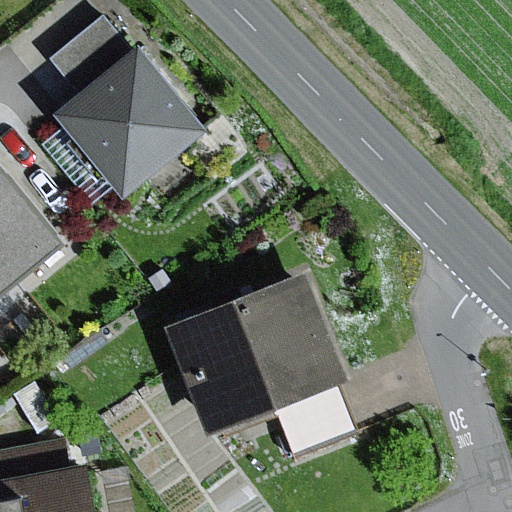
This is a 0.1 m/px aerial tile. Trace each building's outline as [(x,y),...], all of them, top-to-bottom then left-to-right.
[(86,93),(138,47),(105,10),(53,55),(86,93)] [(86,93),(64,109),(130,187),(213,118),(147,40),(138,47),(86,93)] [(0,151),(0,290),(69,234),(0,151)] [(308,266),(172,318),(213,426),(279,401),(343,376),(349,374),(308,266)] [(343,376),(279,401),(298,452),(362,428),(343,376)] [(36,379),(16,392),(40,430),(60,418),(36,379)] [(0,511),(101,511),(93,460),(0,474),(0,511)]
